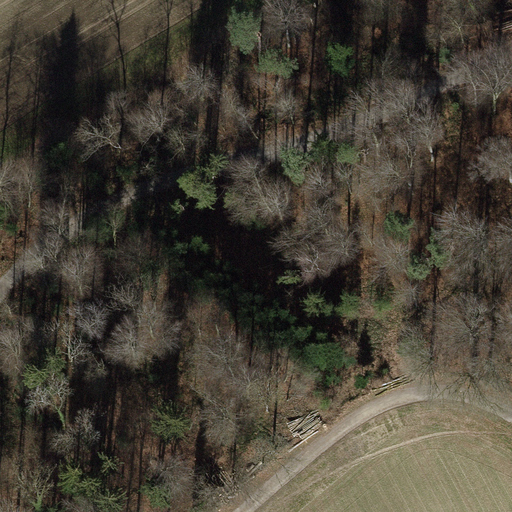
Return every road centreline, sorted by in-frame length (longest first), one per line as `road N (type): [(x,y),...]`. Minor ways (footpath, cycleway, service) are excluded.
road 1 (track): [(0,291),(65,230),(123,197),(189,170),(322,139),(511,55)]
road 2 (track): [(241,511),(384,404),(433,392),(511,416)]
